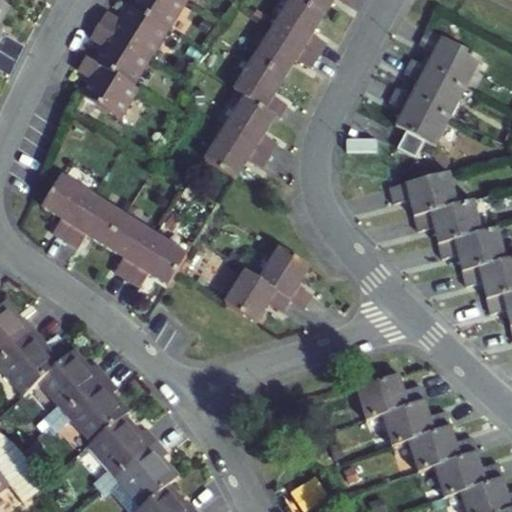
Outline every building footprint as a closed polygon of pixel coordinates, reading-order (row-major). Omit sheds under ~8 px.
[(0,0),(0,38),(6,29),(0,25),(0,18),(8,4),(7,3),(4,2),(0,0)] [(185,4),(177,0),(131,0),(127,7),(167,32),(185,4)] [(291,0),(273,29),(318,57),(326,45),(311,36),(323,17),(295,0),(291,0)] [(295,0),(323,17),(334,0),(336,0),(349,8),(354,0),(295,0)] [(0,18),(0,24),(11,6),(8,4),(0,18)] [(117,23),(105,15),(97,27),(150,60),(167,32),(127,7),(117,23)] [(150,60),(97,27),(90,39),(102,47),(92,63),(132,88),(150,60)] [(253,60),(284,79),(295,61),(310,70),(318,57),(273,29),(253,60)] [(466,90),(480,62),(426,34),(418,49),(433,56),(426,70),(466,90)] [(132,88),(92,63),(85,58),(77,72),(89,80),(79,96),(119,121),(138,91),(132,88)] [(244,99),(274,118),(278,120),(286,107),(272,98),(284,79),(253,60),(233,92),(244,99)] [(418,84),(411,99),(451,119),(466,90),(426,70),(411,62),(404,77),(418,84)] [(451,119),(411,99),(396,91),(388,106),(403,114),(395,128),(406,134),(424,143),(435,149),(451,119)] [(224,130),(269,158),(277,146),(262,137),(274,118),(244,99),(224,130)] [(224,130),(204,162),(234,181),(246,162),(261,171),(269,158),(224,130)] [(406,134),(396,151),(415,161),(424,143),(406,134)] [(410,204),(414,218),(457,209),(450,175),(442,177),(389,189),(393,208),(410,204)] [(92,199),(60,179),(41,209),(61,221),(52,236),(64,244),(92,199)] [(123,218),(92,199),(64,244),(76,251),(85,237),(104,249),(123,218)] [(438,249),(483,239),(473,205),(457,209),(414,218),(418,237),(434,233),(438,249)] [(154,238),(123,218),(104,249),(123,260),(114,275),(126,283),(154,238)] [(500,235),(483,239),(438,249),(442,269),(460,265),(463,276),(507,266),(500,235)] [(186,258),(154,238),(126,283),(139,290),(148,276),(167,288),(186,258)] [(259,283),(289,302),(304,311),(312,298),(297,289),(309,270),(279,250),(259,283)] [(486,303),(511,296),(511,264),(507,266),(463,276),(467,295),(483,292),(486,303)] [(244,274),(224,306),(255,325),(267,305),(281,314),(289,302),(259,283),(244,274)] [(507,318),(510,332),(511,331),(511,296),(486,303),(490,321),(507,318)] [(0,364),(38,332),(28,321),(24,324),(6,303),(0,308),(0,364)] [(15,384),(27,396),(46,380),(61,366),(42,346),(47,342),(38,332),(0,364),(0,373),(12,387),(15,384)] [(47,419),(54,426),(108,376),(95,362),(91,366),(78,351),(61,366),(46,380),(57,392),(53,395),(62,406),(47,419)] [(369,415),(384,410),(428,397),(424,382),(408,388),(402,368),(360,381),(369,415)] [(88,426),(96,436),(124,411),(128,408),(114,392),(118,388),(108,376),(54,426),(60,433),(74,420),(83,430),(88,426)] [(384,410),(394,442),(409,437),(453,422),(449,409),(434,414),(428,397),(384,410)] [(124,411),(96,436),(92,439),(101,450),(99,452),(108,463),(93,476),(99,484),(155,436),(143,423),(139,428),(124,411)] [(0,421),(0,483),(6,479),(14,473),(29,492),(54,473),(44,458),(33,445),(18,432),(0,421)] [(409,437),(419,468),(434,463),(478,448),(474,435),(459,440),(453,422),(409,437)] [(112,487),(131,509),(165,479),(176,470),(159,450),(164,447),(155,436),(99,484),(106,492),(112,487)] [(434,463),(444,493),(460,488),(504,474),(501,463),(485,468),(478,448),(434,463)] [(504,474),(460,488),(467,511),(493,511),(511,506),(511,492),(510,493),(504,474)] [(189,511),(197,506),(185,493),(180,497),(165,479),(131,509),(134,511),(189,511)]
